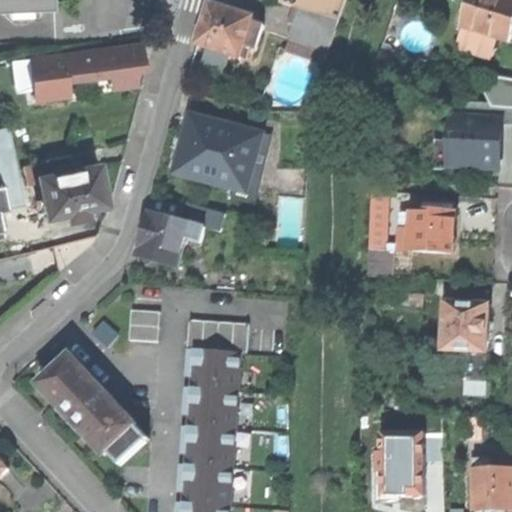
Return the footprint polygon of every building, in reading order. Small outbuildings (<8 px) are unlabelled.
[(0,0),(0,11),(53,9),(52,0),(0,0)] [(301,9),(339,21),(345,0),(281,0),(280,2),(301,9)] [(496,37),(511,41),(511,0),(471,0),(463,27),(466,28),(496,37)] [(205,26),(199,46),(241,59),(245,46),(257,50),(264,26),(253,23),(254,18),(212,5),(205,26)] [(329,53),(339,21),(301,9),(292,41),(329,53)] [(490,57),(496,37),(466,28),(460,48),(490,57)] [(95,68),(96,77),(146,70),(144,57),(142,43),(92,51),(95,68)] [(67,72),(95,68),(92,51),(65,55),(67,72)] [(492,109),(511,109),(511,79),(497,77),(484,83),(484,95),(492,109)] [(69,85),(72,99),(90,96),(87,82),(69,85)] [(184,144),(176,175),(233,190),(248,194),(263,136),(191,117),(184,144)] [(455,147),(455,168),(477,168),(502,169),(503,120),(455,120),(455,147)] [(264,134),(263,136),(248,194),(233,190),(232,200),(255,206),(274,136),(264,134)] [(439,168),(455,168),(455,147),(439,147),(439,168)] [(49,160),(52,174),(77,169),(74,155),(49,160)] [(28,186),(43,183),(41,177),(39,164),(23,167),(25,180),(27,180),(28,186)] [(43,183),(49,215),(69,211),(86,208),(108,204),(104,185),(100,165),(81,168),(77,169),(52,174),(41,177),(43,183)] [(0,200),(30,194),(28,186),(27,180),(25,180),(0,185),(0,200)] [(374,194),(372,250),(388,251),(390,194),(374,194)] [(87,216),(86,208),(69,211),(71,219),(87,216)] [(401,254),(457,256),(458,233),(459,212),(445,212),(425,211),(417,211),(416,231),(402,231),(401,254)] [(138,257),(179,268),(186,239),(190,224),(149,214),(145,232),(138,257)] [(207,229),(190,224),(186,239),(203,244),(207,229)] [(23,237),(27,253),(53,247),(50,231),(23,237)] [(396,279),(397,251),(388,251),(372,250),(372,279),(396,279)] [(211,288),(237,289),(237,276),(212,275),(211,288)] [(398,306),(426,308),(427,295),(399,293),(398,306)] [(449,304),(446,352),(489,354),(492,307),(473,306),(449,304)] [(230,511),(239,352),(188,349),(179,511),(230,511)] [(55,373),(41,386),(106,456),(138,427),(72,357),(55,373)] [(417,435),(380,434),(380,495),(417,495),(417,435)] [(0,478),(9,470),(0,460),(0,478)] [(476,461),(476,471),(494,471),(494,461),(476,461)] [(476,511),(511,511),(511,470),(494,471),(476,471),(476,511)]
